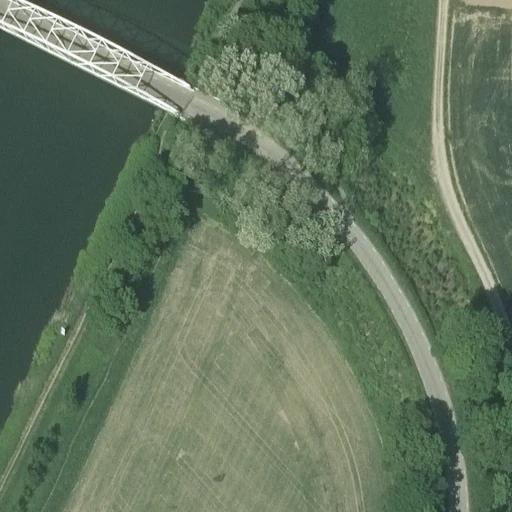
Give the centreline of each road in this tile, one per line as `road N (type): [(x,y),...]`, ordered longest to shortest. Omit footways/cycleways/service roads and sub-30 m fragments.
road 1 (tertiary): [(453,511),(448,449),(428,389),(380,277),(350,234),(264,151),(0,13)]
road 2 (track): [(448,0),(437,209),(511,389)]
